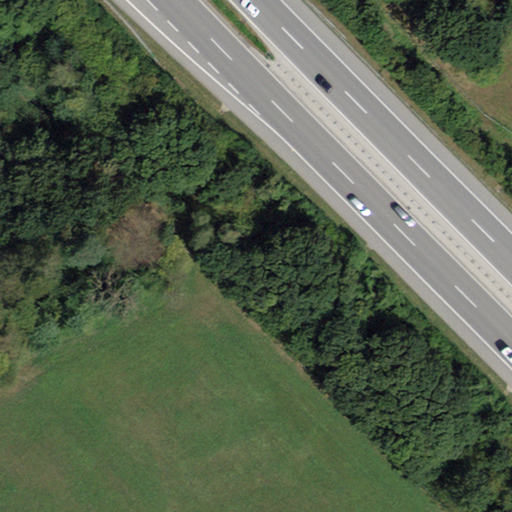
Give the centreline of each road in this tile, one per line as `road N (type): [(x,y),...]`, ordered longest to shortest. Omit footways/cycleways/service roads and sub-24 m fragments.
road 1 (motorway): [(173,0),(511,342)]
road 2 (motorway): [(511,260),(256,0)]
